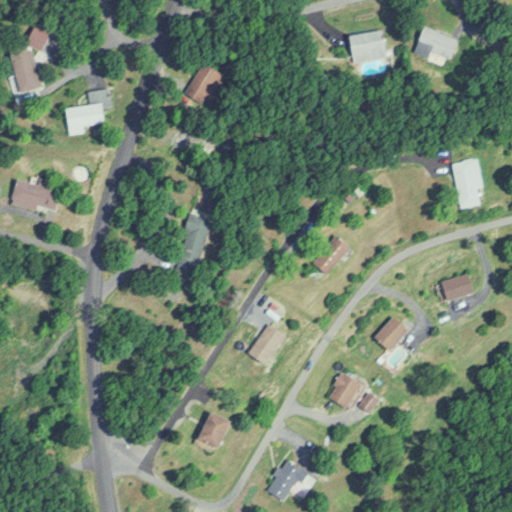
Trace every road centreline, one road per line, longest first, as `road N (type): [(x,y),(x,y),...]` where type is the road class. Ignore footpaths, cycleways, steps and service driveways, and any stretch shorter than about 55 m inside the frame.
road 1 (residential): [(100,457),(131,462),(186,493),(221,497),(392,254),(511,216)]
road 2 (residential): [(110,511),(95,430),(89,267),(176,0)]
road 3 (residential): [(131,462),(145,454),(298,227),(337,185),(368,167),(434,158)]
road 4 (residential): [(175,5),(212,16),(262,15),(325,0)]
